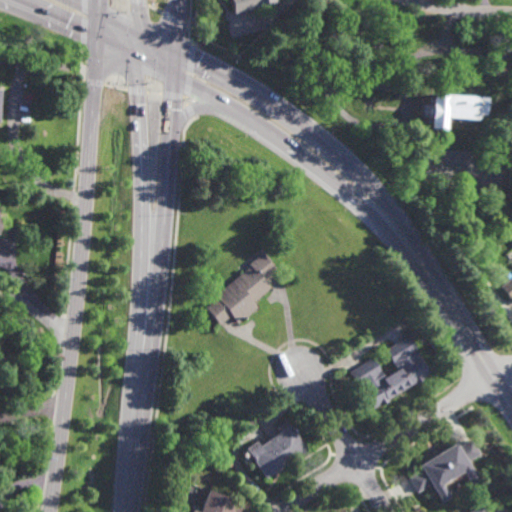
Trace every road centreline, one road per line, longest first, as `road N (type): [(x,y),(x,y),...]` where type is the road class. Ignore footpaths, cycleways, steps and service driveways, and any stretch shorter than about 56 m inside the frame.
road 1 (primary): [(130,511),(154,336),(179,0)]
road 2 (primary): [(98,23),(84,235),(48,511)]
road 3 (secondary): [(494,380),(376,205),(287,130),(152,54)]
road 4 (primary): [(134,491),(142,137),(137,82),(114,31)]
road 5 (residential): [(511,368),(284,511)]
